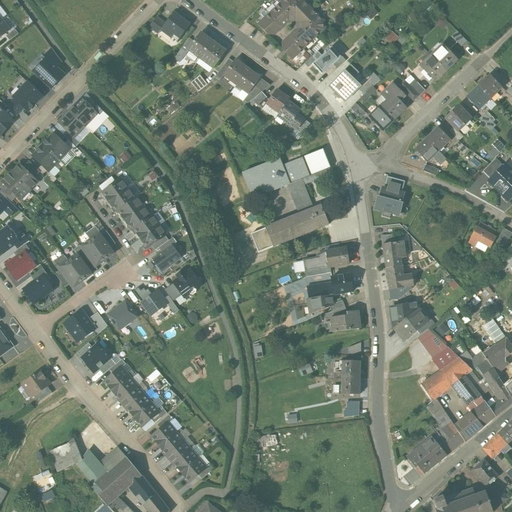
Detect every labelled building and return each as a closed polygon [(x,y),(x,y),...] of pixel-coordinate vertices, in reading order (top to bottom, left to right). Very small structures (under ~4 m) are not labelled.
[(300,0),(284,0),(282,3),(288,9),(288,19),(289,19),(300,19),(310,9),(300,0)] [(282,3),(270,15),(282,27),(289,21),(289,19),(288,19),(288,9),(282,3)] [(323,23),(310,9),(300,19),(300,30),(309,31),(315,37),(323,30),(323,23)] [(190,26),(174,13),(166,24),(161,30),(172,38),(174,36),(179,40),(190,26)] [(270,15),(259,25),(268,35),(275,35),(282,27),(270,15)] [(166,24),(156,17),(149,28),(158,35),(161,30),(166,24)] [(1,20),(0,20),(0,38),(9,30),(1,20)] [(309,31),(300,30),(297,30),(291,36),(303,49),(315,37),(309,31)] [(395,31),(388,38),(394,44),(401,37),(395,31)] [(457,32),(452,37),(461,47),(466,42),(457,32)] [(193,43),(188,50),(200,58),(212,42),(200,33),(193,43)] [(291,36),(283,43),(283,50),(292,60),(303,49),(291,36)] [(188,40),(181,49),(186,53),(188,50),(193,43),(188,40)] [(225,52),(212,42),(200,58),(213,69),(225,52)] [(457,60),(443,46),(431,57),(445,72),(457,60)] [(322,57),(312,65),(322,75),(333,65),(341,58),(332,48),(322,57)] [(186,53),(181,49),(174,59),(179,62),(186,53)] [(312,65),(322,57),(318,52),(304,64),(308,68),(312,65)] [(431,57),(428,53),(421,60),(425,64),(421,68),(434,82),(445,72),(431,57)] [(341,58),(333,65),(337,69),(346,61),(342,57),(341,58)] [(46,59),(34,72),(51,89),(64,76),(46,59)] [(228,59),(223,66),(228,69),(233,62),(228,59)] [(248,70),(235,60),(233,62),(228,69),(223,76),(236,86),(248,70)] [(350,65),(329,87),(345,102),(355,90),(348,82),(356,74),(359,71),(357,69),(356,70),(350,65)] [(223,66),(214,78),(219,81),(223,76),(228,69),(223,66)] [(260,79),(248,70),(236,86),(248,95),(254,87),(260,79)] [(367,78),(361,73),(359,77),(363,81),(365,80),(367,78)] [(365,80),(370,86),(378,79),(372,73),(367,78),(365,80)] [(357,88),(363,81),(359,77),(356,74),(348,82),(355,90),(357,88)] [(200,75),(190,83),(198,93),(207,85),(200,75)] [(501,88),(490,76),(479,88),(490,99),(501,88)] [(269,86),(260,79),(254,87),(261,93),(269,86)] [(363,81),(357,88),(362,94),(370,86),(365,80),(363,81)] [(28,81),(13,97),(15,99),(26,108),(29,112),(44,96),(28,81)] [(425,91),(415,81),(409,86),(419,96),(425,91)] [(406,82),(400,88),(404,92),(405,91),(409,86),(406,82)] [(393,84),(381,95),(387,102),(380,108),(393,122),(406,109),(399,102),(405,97),(393,84)] [(246,96),(248,95),(236,86),(231,93),(242,102),(246,96)] [(414,101),(419,96),(409,86),(405,91),(414,101)] [(261,93),(254,87),(248,95),(246,96),(251,101),(261,93)] [(479,88),(467,99),(478,110),(490,99),(479,88)] [(289,101),(275,92),(267,105),(279,114),(287,103),(289,101)] [(261,93),(251,101),(257,106),(267,98),(261,93)] [(246,96),(242,102),(246,105),(251,101),(246,96)] [(19,116),(26,108),(15,99),(8,107),(19,116)] [(81,100),(69,112),(84,127),(96,114),(88,107),(81,100)] [(94,101),(88,107),(96,114),(98,116),(102,111),(94,101)] [(300,113),(287,103),(279,114),(279,115),(285,120),(284,122),(297,132),(304,122),(297,117),(300,113)] [(366,114),(356,104),(350,110),(360,120),(366,114)] [(279,114),(267,105),(263,111),(274,120),(276,119),(279,115),(279,114)] [(471,120),(458,107),(445,119),(453,128),(458,133),(471,120)] [(380,108),(375,114),(374,113),(369,118),(383,132),(393,122),(380,108)] [(3,112),(0,109),(0,124),(6,130),(13,122),(3,112)] [(84,127),(69,112),(58,123),(67,131),(74,138),(84,127)] [(484,115),(479,119),(490,131),(495,126),(484,115)] [(304,122),(297,132),(302,135),(309,126),(304,122)] [(458,133),(453,128),(449,132),(458,141),(459,142),(463,138),(458,133)] [(449,141),(438,129),(426,140),(438,152),(449,141)] [(74,138),(67,131),(63,135),(68,141),(75,148),(80,143),(74,138)] [(53,134),(43,145),(59,161),(69,150),(64,145),(53,134)] [(426,140),(415,151),(426,163),(432,158),(439,166),(446,160),(438,152),(426,140)] [(75,148),(68,141),(64,145),(69,150),(75,157),(80,152),(75,148)] [(459,142),(458,141),(453,146),(463,156),(468,150),(463,146),(459,142)] [(59,161),(43,145),(32,156),(42,166),(48,172),(59,161)] [(303,159),(282,167),(279,159),(243,174),(253,199),(287,185),(302,180),(310,177),(303,159)] [(495,159),(482,172),(490,179),(503,167),(495,159)] [(38,170),(28,162),(22,168),(34,179),(40,173),(38,170)] [(511,177),(511,171),(505,164),(503,167),(490,179),(488,182),(498,191),(511,177)] [(18,165),(10,173),(29,191),(37,183),(34,179),(22,168),(18,165)] [(48,172),(42,166),(38,170),(40,173),(51,183),(55,178),(48,172)] [(425,166),(422,172),(436,177),(438,171),(425,166)] [(29,191),(10,173),(2,182),(5,186),(17,197),(21,200),(29,191)] [(111,177),(99,187),(103,193),(115,183),(111,177)] [(384,189),(402,194),(405,182),(387,177),(384,189)] [(511,177),(498,191),(508,201),(511,196),(511,177)] [(103,193),(100,194),(107,204),(127,189),(120,180),(115,183),(103,193)] [(302,180),(287,185),(299,215),(314,209),(302,180)] [(17,197),(5,186),(0,191),(0,193),(6,199),(11,203),(17,197)] [(127,189),(107,204),(114,214),(116,213),(134,199),(127,189)] [(378,198),(374,210),(399,216),(402,205),(401,204),(404,194),(402,194),(384,189),(382,189),(380,199),(378,198)] [(134,199),(116,213),(123,222),(143,208),(136,198),(134,199)] [(11,203),(6,199),(1,204),(6,208),(3,211),(10,218),(19,211),(11,203)] [(299,215),(251,234),(258,253),(329,225),(322,206),(314,209),(299,215)] [(143,208),(123,222),(130,232),(131,231),(150,217),(143,208)] [(150,217),(131,231),(138,241),(159,226),(151,216),(150,217)] [(495,232),(479,223),(477,228),(476,227),(470,238),(471,239),(468,244),(484,253),(487,248),(489,249),(495,238),(492,237),(495,232)] [(159,226),(138,241),(146,250),(166,236),(159,226)] [(8,227),(0,232),(0,249),(3,254),(14,246),(19,242),(18,242),(8,227)] [(101,235),(95,227),(85,234),(90,241),(104,260),(114,253),(110,248),(101,235)] [(511,236),(502,231),(498,238),(507,243),(511,236)] [(115,244),(106,232),(101,235),(110,248),(115,244)] [(381,236),(383,254),(404,251),(403,242),(394,244),(392,235),(381,236)] [(25,237),(18,242),(19,242),(14,246),(18,250),(25,245),(26,245),(29,242),(25,237)] [(159,249),(162,253),(172,246),(176,243),(173,238),(159,249)] [(507,243),(498,238),(496,243),(504,247),(507,243)] [(104,260),(90,241),(81,248),(88,258),(95,267),(104,260)] [(18,250),(14,253),(17,258),(24,253),(25,254),(29,250),(26,245),(25,245),(18,250)] [(81,248),(80,246),(74,250),(77,255),(68,262),(82,281),(92,274),(83,262),(88,258),(81,248)] [(181,258),(172,246),(162,253),(152,260),(161,273),(181,258)] [(339,250),(326,252),(327,258),(304,262),(305,271),(328,268),(330,268),(348,265),(346,249),(339,250)] [(404,251),(383,254),(386,270),(402,267),(400,258),(405,258),(404,251)] [(17,258),(7,266),(13,275),(16,273),(19,277),(21,278),(26,274),(26,272),(34,266),(25,254),(24,253),(17,258)] [(68,262),(63,255),(53,262),(60,271),(70,284),(73,288),(82,281),(68,262)] [(95,267),(88,258),(83,262),(92,274),(97,270),(95,267)] [(402,267),(386,270),(388,286),(391,285),(391,290),(389,290),(389,291),(412,287),(413,287),(412,276),(403,277),(402,267)] [(330,273),(330,268),(328,268),(305,271),(306,278),(308,277),(314,276),(330,273)] [(42,269),(31,277),(35,282),(42,277),(42,278),(47,275),(42,269)] [(70,284),(60,271),(55,274),(65,288),(70,284)] [(179,279),(174,283),(182,295),(187,296),(189,294),(190,295),(192,295),(196,293),(196,290),(196,289),(201,286),(190,271),(184,275),(182,272),(177,276),(179,279)] [(344,275),(336,277),(331,278),(333,289),(334,296),(353,293),(350,275),(344,276),(344,275)] [(303,300),(307,300),(310,299),(310,300),(318,298),(316,288),(315,281),(314,276),(308,277),(306,278),(303,279),(304,290),(302,290),(303,300)] [(35,282),(24,290),(31,299),(33,297),(36,301),(39,302),(43,298),(44,296),(51,290),(42,278),(42,277),(35,282)] [(333,289),(331,278),(321,280),(322,287),(323,290),(333,289)] [(412,287),(389,291),(390,302),(399,301),(412,290),(412,287)] [(134,292),(141,303),(151,316),(156,313),(157,315),(163,310),(162,308),(167,305),(163,300),(157,292),(152,295),(148,290),(146,291),(144,288),(141,291),(139,288),(134,292)] [(333,289),(323,290),(324,297),(332,296),(334,296),(333,289)] [(168,296),(163,300),(167,305),(174,314),(179,311),(168,296)] [(318,298),(310,300),(310,299),(307,300),(309,315),(329,308),(330,308),(330,306),(333,305),(332,296),(324,297),(318,298)] [(342,301),(333,305),(330,306),(330,308),(329,308),(331,312),(344,307),(342,301)] [(125,302),(108,315),(119,331),(137,318),(125,302)] [(488,316),(492,320),(499,315),(495,303),(485,310),(488,316)] [(392,326),(394,329),(418,310),(413,305),(391,307),(392,315),(390,315),(392,326)] [(331,312),(323,315),(324,320),(333,319),(333,318),(346,316),(346,313),(344,307),(331,312)] [(418,310),(394,329),(404,341),(417,331),(428,323),(427,322),(418,310)] [(81,312),(64,325),(69,332),(71,330),(79,342),(94,330),(95,330),(87,320),(81,312)] [(346,316),(333,318),(333,319),(335,333),(358,330),(357,318),(358,317),(358,313),(356,312),(346,313),(346,316)] [(95,330),(94,330),(98,335),(108,327),(98,313),(87,320),(95,330)] [(428,323),(417,331),(420,336),(427,330),(428,330),(435,325),(430,319),(427,322),(428,323)] [(493,320),(482,327),(496,346),(506,339),(502,334),(493,320)] [(0,357),(13,348),(6,337),(5,338),(0,331),(0,330),(1,330),(0,329),(0,357)] [(443,344),(428,330),(417,339),(433,360),(448,349),(444,344),(443,344)] [(496,346),(483,355),(490,366),(492,369),(498,364),(504,360),(501,355),(511,346),(506,339),(496,346)] [(77,354),(82,358),(93,349),(88,344),(77,354)] [(360,344),(347,349),(347,355),(360,354),(360,344)] [(264,345),(255,346),(256,358),(264,357),(264,345)] [(93,349),(82,358),(81,359),(87,366),(86,366),(93,374),(100,369),(111,359),(104,351),(102,352),(96,346),(93,349)] [(511,347),(511,346),(501,355),(504,360),(505,359),(511,353),(511,347)] [(458,358),(448,349),(433,360),(432,361),(439,371),(458,358)] [(464,364),(458,358),(439,371),(420,385),(432,402),(435,400),(452,387),(451,386),(465,377),(472,371),(464,364)] [(473,358),(464,364),(472,371),(465,377),(468,380),(482,370),(473,358)] [(104,374),(109,370),(115,365),(111,359),(100,369),(104,374)] [(122,360),(109,370),(113,375),(121,368),(121,369),(126,365),(122,360)] [(360,363),(340,362),(339,371),(342,371),(342,379),(360,379),(360,363)] [(498,364),(492,369),(496,375),(502,370),(498,364)] [(496,375),(492,369),(490,366),(488,368),(487,367),(482,370),(481,373),(489,385),(499,379),(496,375)] [(113,375),(104,382),(112,392),(129,378),(126,375),(121,369),(121,368),(113,375)] [(40,371),(22,384),(32,398),(34,396),(47,387),(50,385),(40,371)] [(135,376),(131,371),(126,375),(129,378),(131,380),(135,376)] [(465,377),(451,386),(452,387),(469,408),(481,398),(468,380),(465,377)] [(129,378),(112,392),(119,401),(136,386),(131,380),(129,378)] [(360,379),(342,379),(341,386),(339,386),(339,395),(359,396),(360,379)] [(499,379),(489,385),(495,394),(502,389),(501,388),(504,386),(499,379)] [(136,386),(119,401),(127,409),(143,395),(141,393),(136,386)] [(47,387),(34,396),(39,403),(52,394),(47,387)] [(502,389),(495,394),(498,398),(493,401),(494,404),(489,408),(496,417),(511,404),(511,399),(508,393),(505,388),(504,388),(502,389)] [(143,395),(127,409),(134,418),(151,404),(149,401),(143,395)] [(489,408),(481,398),(469,408),(473,413),(472,414),(473,416),(483,428),(496,417),(489,408)] [(440,431),(451,422),(435,400),(432,402),(425,409),(439,426),(434,430),(437,434),(440,431)] [(359,402),(346,402),(346,411),(343,411),(343,418),(358,416),(359,402)] [(151,404),(134,418),(142,427),(151,420),(158,413),(156,410),(151,404)] [(167,414),(161,406),(156,410),(158,413),(159,413),(151,420),(155,424),(167,414)] [(290,423),(299,422),(298,414),(290,414),(290,423)] [(169,415),(156,426),(160,430),(168,424),(173,420),(169,415)] [(473,416),(456,429),(459,433),(465,442),(483,428),(473,416)] [(511,421),(503,431),(511,440),(511,439),(511,421)] [(451,422),(440,431),(449,441),(459,433),(456,429),(451,422)] [(160,430),(151,438),(159,447),(176,433),(168,424),(160,430)] [(437,434),(407,458),(416,469),(418,467),(425,475),(457,450),(449,441),(440,431),(437,434)] [(503,431),(498,435),(508,445),(511,442),(511,441),(511,440),(503,431)] [(176,433),(159,447),(166,456),(183,442),(178,436),(176,433)] [(459,433),(449,441),(457,450),(465,442),(459,433)] [(498,435),(483,450),(484,451),(492,460),(504,449),(508,445),(498,435)] [(183,442),(166,456),(173,465),(190,451),(188,448),(183,442)] [(66,445),(50,452),(58,473),(74,465),(66,445)] [(141,476),(118,448),(106,459),(129,486),(141,476)] [(190,451),(173,465),(181,474),(198,460),(190,451)] [(129,486),(106,459),(100,464),(108,473),(95,485),(102,493),(98,497),(99,498),(106,506),(107,505),(116,497),(129,486)] [(470,471),(486,489),(491,484),(498,477),(483,459),(479,463),(472,470),(470,471)] [(198,460),(181,474),(188,483),(198,475),(206,469),(205,468),(198,460)] [(206,469),(198,475),(202,480),(214,470),(210,465),(205,468),(206,469)] [(156,495),(141,476),(129,486),(144,504),(156,495)] [(491,484),(486,489),(500,505),(502,504),(502,505),(508,499),(499,489),(497,491),(491,484)] [(102,493),(95,485),(91,489),(98,497),(102,493)] [(473,489),(444,499),(444,498),(434,501),(437,510),(436,510),(436,511),(492,511),(486,492),(476,496),(473,489)] [(144,504),(143,505),(148,511),(169,511),(156,495),(144,504)] [(121,511),(126,508),(116,497),(107,505),(112,511),(121,511)]
